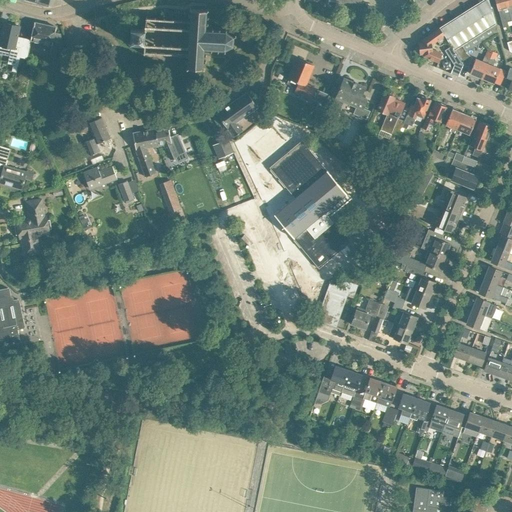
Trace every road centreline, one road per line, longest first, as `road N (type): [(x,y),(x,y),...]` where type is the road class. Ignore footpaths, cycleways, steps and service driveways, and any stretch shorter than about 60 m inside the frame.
road 1 (residential): [(72,8),(115,106),(143,128),(207,111),(245,85),(269,63),(288,16)]
road 2 (residential): [(425,371),(511,147)]
road 3 (residential): [(425,371),(297,326)]
road 4 (residential): [(511,116),(388,60)]
